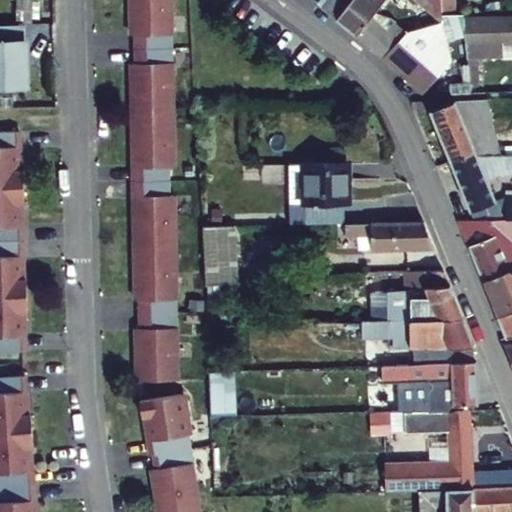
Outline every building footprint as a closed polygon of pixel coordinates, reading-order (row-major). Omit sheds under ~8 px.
[(129,0),(132,48),(175,48),(174,0),(129,0)] [(319,0),(333,13),(344,0),(319,0)] [(376,23),(396,0),(359,0),(343,21),(387,62),(411,35),(402,26),(391,37),(376,23)] [(433,11),(411,35),(387,62),(425,98),(454,65),(442,32),(453,26),(454,39),(465,39),(464,28),(464,18),(441,19),(433,11)] [(511,24),(464,28),(465,39),(466,63),(497,61),(496,45),(511,44),(511,24)] [(28,42),(0,41),(0,92),(29,92),(28,42)] [(131,110),(175,110),(175,48),(132,48),(131,110)] [(468,88),(448,89),(448,99),(468,98),(468,88)] [(484,153),(462,104),(411,107),(417,121),(433,116),(454,164),(484,153)] [(131,183),(176,184),(175,110),(131,110),(131,183)] [(0,189),(24,191),(23,133),(0,133),(0,189)] [(511,173),(511,152),(484,153),(454,164),(480,224),(488,224),(511,223),(511,198),(503,199),(495,180),(511,173)] [(347,207),(346,171),(305,172),(306,208),(347,207)] [(132,246),(177,247),(176,184),(131,183),(132,246)] [(0,243),(26,243),(24,191),(0,189),(0,243)] [(511,253),(506,240),(497,243),(488,224),(480,224),(459,225),(482,283),(511,270),(511,253)] [(429,253),(418,227),(350,229),(351,242),(371,242),(371,255),(429,253)] [(230,284),(227,231),(197,233),(199,286),(230,284)] [(0,300),(28,298),(26,243),(0,243),(0,300)] [(137,318),(179,319),(177,247),(132,246),(137,318)] [(511,270),(482,283),(498,320),(511,314),(511,270)] [(458,321),(438,276),(403,277),(404,309),(373,309),(374,324),(458,321)] [(0,352),(27,350),(28,298),(0,300),(0,352)] [(511,314),(498,320),(505,340),(511,339),(511,314)] [(135,385),(177,386),(179,319),(137,318),(135,385)] [(397,350),(469,347),(458,321),(374,324),(375,340),(396,339),(397,350)] [(511,349),(502,350),(511,373),(511,349)] [(475,401),(473,361),(417,364),(418,384),(447,382),(448,402),(475,401)] [(0,436),(33,435),(28,377),(0,379),(0,436)] [(423,409),(422,394),(410,395),(411,410),(423,409)] [(438,409),(437,394),(422,394),(423,409),(438,409)] [(149,456),(193,451),(187,396),(140,402),(149,456)] [(467,447),(465,407),(438,409),(423,409),(411,410),(397,411),(398,430),(445,428),(446,448),(467,447)] [(0,488),(37,487),(33,435),(0,436),(0,488)] [(511,471),(468,474),(467,447),(446,448),(446,461),(381,465),(382,492),(414,490),(511,485),(511,471)] [(155,511),(200,511),(193,451),(149,456),(155,511)] [(511,511),(511,485),(414,490),(414,511),(428,511),(428,504),(439,504),(439,511),(511,511)] [(0,511),(38,511),(37,487),(0,488),(0,511)]
